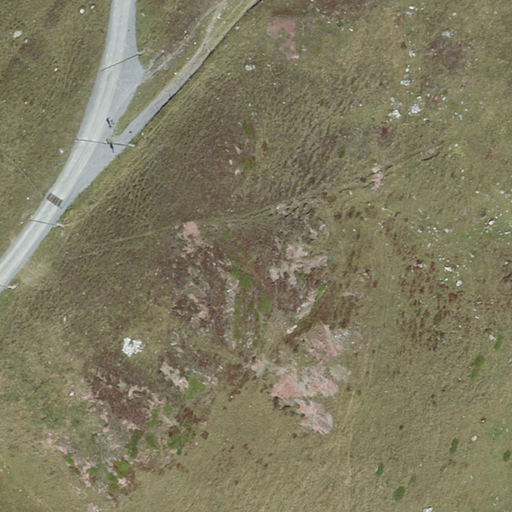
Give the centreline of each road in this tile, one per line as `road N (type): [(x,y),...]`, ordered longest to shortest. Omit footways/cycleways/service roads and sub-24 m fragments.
road 1 (track): [(123,0),(119,61),(74,179)]
road 2 (track): [(74,179),(0,274)]
